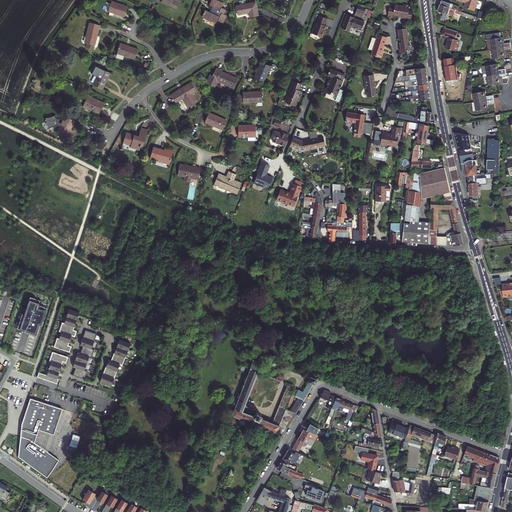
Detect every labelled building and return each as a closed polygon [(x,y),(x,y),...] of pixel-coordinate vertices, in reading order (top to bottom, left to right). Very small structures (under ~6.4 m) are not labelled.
[(129,3),(119,0),(111,0),(109,8),(126,13),(129,3)] [(224,1),(222,0),(211,0),(210,2),(214,4),(212,9),(206,6),(202,14),(217,21),(218,18),(224,21),(228,12),(225,11),(227,7),(222,4),(224,1)] [(256,0),(255,0),(237,4),(239,13),(250,11),(251,15),(259,13),(256,0)] [(456,0),(463,2),(461,6),(472,10),(474,0),(456,0)] [(438,2),(435,12),(450,17),(451,13),(477,21),(478,17),(456,10),(457,7),(451,5),(450,6),(438,2)] [(367,6),(357,3),(354,11),(364,15),(367,6)] [(387,7),(385,16),(391,17),(391,14),(401,16),(401,17),(409,19),(410,11),(407,10),(407,4),(401,3),(401,5),(393,4),(392,8),(387,7)] [(363,18),(345,11),(340,24),(347,27),(349,23),(350,23),(351,25),(353,25),(354,25),(360,27),(363,18)] [(328,16),(322,13),(315,31),(324,35),(329,23),(326,22),(328,16)] [(101,22),(90,20),(85,40),(87,40),(86,45),(95,47),(101,22)] [(408,41),(406,27),(397,28),(398,39),(401,38),(401,39),(400,40),(400,43),(399,43),(400,50),(409,49),(408,44),(409,43),(409,41),(408,41)] [(441,28),(438,36),(445,39),(441,49),(451,53),(455,43),(454,43),(456,39),(453,38),(455,33),(441,28)] [(385,36),(376,33),(374,39),(370,38),(367,49),(371,51),(369,54),(380,58),(381,52),(380,52),(385,36)] [(502,35),(487,37),(488,47),(492,47),(511,44),(510,40),(503,41),(502,35)] [(120,42),(117,51),(136,57),(140,47),(126,42),(126,44),(120,42)] [(511,47),(511,44),(492,47),(494,57),(504,55),(503,49),(511,47)] [(262,59),(255,74),(266,79),(270,68),(272,69),(276,67),(279,65),(276,62),(274,61),(272,63),(272,64),(262,59)] [(440,62),(442,81),(457,79),(455,69),(453,69),(452,66),(451,66),(450,60),(440,62)] [(495,62),(485,64),(482,64),(483,74),(486,74),(504,71),(504,66),(496,68),(495,62)] [(223,67),(217,65),(214,73),(211,72),(207,81),(216,85),(217,82),(222,84),(223,82),(234,87),(239,77),(222,70),(223,67)] [(111,71),(101,66),(94,83),(103,87),(111,71)] [(337,69),(329,66),(326,72),(330,74),(328,78),(327,77),(325,81),(327,82),(325,85),(323,84),(320,92),(324,93),(325,91),(326,89),(332,92),(333,89),(337,91),(342,78),(334,75),(337,69)] [(429,99),(424,67),(404,70),(405,75),(395,77),(393,82),(404,81),(404,86),(409,85),(410,88),(408,88),(408,91),(410,91),(412,101),(414,101),(429,99)] [(505,74),(504,71),(486,74),(488,84),(503,81),(502,76),(501,76),(501,75),(505,74)] [(363,75),(366,97),(376,96),(375,89),(374,89),(373,74),(363,75)] [(303,82),(295,78),(287,99),(298,103),(303,90),(301,89),(303,82)] [(192,79),(172,92),(177,100),(183,96),(189,105),(199,99),(193,90),(197,88),(192,79)] [(262,89),(244,89),(244,99),(263,98),(262,89)] [(483,89),(473,91),(475,99),(493,96),(493,92),(484,94),(483,89)] [(105,101),(88,93),(83,104),(99,112),(105,101)] [(494,101),(493,96),(475,99),(472,100),(473,108),(488,106),(487,102),(494,101)] [(395,108),(386,107),(384,114),(416,121),(416,119),(428,120),(429,110),(417,109),(416,115),(395,111),(395,108)] [(228,117),(210,110),(206,120),(223,128),(228,117)] [(67,134),(75,117),(66,112),(62,120),(59,119),(60,117),(56,115),(55,113),(46,116),(49,126),(55,124),(57,125),(58,123),(60,124),(58,130),(67,134)] [(361,134),(364,115),(356,113),(356,114),(346,112),(344,122),(349,123),(349,122),(354,123),(352,133),(361,134)] [(282,118),(275,115),(272,122),(279,125),(282,118)] [(430,124),(421,121),(419,140),(435,143),(435,138),(428,136),(430,124)] [(257,122),(239,122),(239,135),(257,134),(257,122)] [(381,131),(379,144),(386,145),(386,144),(395,145),(396,140),(397,140),(399,126),(391,125),(390,133),(386,133),(386,132),(381,131)] [(149,128),(142,126),(140,134),(127,130),(124,141),(132,143),(131,145),(141,148),(142,143),(144,144),(149,128)] [(274,138),(286,143),(290,132),(287,131),(286,132),(277,128),(275,131),(276,132),(274,138)] [(464,135),(451,132),(455,151),(456,151),(460,173),(461,174),(462,175),(463,177),(464,177),(465,178),(466,184),(467,196),(475,195),(474,178),(481,178),(481,174),(474,175),(473,164),(471,164),(464,135)] [(304,138),(295,134),(291,144),(303,148),(326,144),(325,134),(304,138)] [(485,139),(484,174),(496,173),(497,141),(485,139)] [(442,200),(454,200),(446,167),(421,172),(422,165),(431,165),(432,159),(418,159),(419,142),(415,142),(411,171),(398,169),(396,182),(402,183),(404,173),(408,174),(406,186),(410,186),(407,204),(418,205),(418,206),(422,206),(422,198),(433,196),(433,195),(443,195),(442,200)] [(165,147),(155,144),(151,155),(159,157),(158,159),(170,162),(174,148),(166,146),(165,147)] [(271,163),(263,160),(260,167),(259,166),(257,171),(259,171),(255,180),(265,184),(265,183),(270,185),(274,175),(269,173),(269,174),(266,173),(267,170),(268,171),(271,163)] [(201,165),(180,161),(178,173),(185,175),(184,178),(197,181),(197,177),(199,177),(201,165)] [(220,170),(215,181),(238,191),(242,180),(235,177),(237,171),(230,168),(227,173),(220,170)] [(281,187),(277,197),(283,199),(283,201),(287,202),(288,201),(295,203),(302,183),(293,180),(291,188),(290,190),(289,190),(286,189),(287,189),(281,187)] [(354,220),(345,220),(346,201),(346,190),(342,190),(341,182),(333,181),(333,198),(330,197),(330,201),(327,200),(326,203),(333,204),(333,203),(338,203),(338,201),(340,201),(339,219),(338,219),(338,224),(329,223),(328,228),(331,228),(331,230),(332,230),(331,239),(336,239),(337,230),(338,230),(337,235),(349,236),(350,226),(353,226),(354,220)] [(378,183),(377,199),(387,199),(388,189),(392,189),(392,184),(378,183)] [(321,195),(315,186),(310,190),(314,195),(304,194),(304,196),(304,200),(304,201),(312,202),(311,211),(303,210),(303,214),(312,215),(311,220),(303,218),(302,222),(304,222),(303,226),(307,227),(306,233),(309,233),(318,236),(318,233),(316,233),(322,200),(321,195)] [(464,242),(454,200),(442,200),(443,195),(433,195),(433,196),(432,221),(416,220),(418,206),(418,205),(407,204),(403,240),(438,242),(454,244),(464,242)] [(355,238),(369,238),(368,210),(370,210),(370,203),(360,203),(360,228),(355,228),(355,238)] [(511,281),(509,282),(509,281),(502,282),(504,295),(511,294),(511,281)] [(39,322),(40,322),(46,305),(38,302),(40,298),(29,294),(23,312),(21,311),(16,326),(35,332),(39,322)] [(51,344),(69,349),(71,344),(66,342),(66,339),(68,340),(71,333),(74,334),(76,328),(71,326),(72,323),(73,324),(78,309),(68,306),(66,312),(63,312),(63,314),(65,314),(63,320),(61,320),(58,329),(55,328),(55,329),(60,330),(58,336),(56,335),(54,343),(51,342),(51,344)] [(77,350),(73,364),(75,365),(72,373),(84,376),(87,368),(89,369),(89,368),(84,366),(86,361),(89,362),(89,360),(86,360),(88,354),(91,355),(93,348),(96,348),(96,347),(91,346),(93,340),(95,341),(96,339),(94,338),(96,331),(84,327),(80,342),(82,343),(80,350),(77,350)] [(130,340),(119,336),(114,350),(113,350),(111,358),(108,357),(106,363),(105,363),(100,378),(111,383),(113,376),(116,377),(116,376),(114,375),(116,369),(119,370),(119,368),(117,367),(119,361),(122,362),(124,356),(127,357),(127,355),(125,354),(127,348),(130,349),(130,348),(128,347),(130,340)] [(177,349),(180,350),(183,350),(185,347),(184,344),(182,342),(179,342),(176,345),(177,349)] [(36,374),(56,381),(58,376),(57,376),(61,362),(59,361),(60,358),(65,360),(67,354),(49,348),(49,349),(51,350),(49,358),(50,359),(49,365),(46,364),(45,366),(48,367),(46,372),(38,370),(36,374)] [(249,366),(237,397),(245,401),(259,365),(248,361),(247,364),(242,362),(241,363),(249,366)] [(308,373),(306,379),(313,381),(315,376),(308,373)] [(298,387),(295,394),(299,396),(303,397),(308,390),(313,381),(306,379),(301,388),(298,387)] [(234,406),(231,413),(247,419),(245,424),(259,430),(259,431),(273,437),(279,423),(286,426),(295,411),(292,409),(285,407),(291,392),(289,392),(293,383),(287,381),(271,420),(261,417),(262,415),(261,414),(261,413),(257,410),(254,414),(234,406)] [(318,394),(332,400),(335,394),(328,392),(329,390),(322,387),(318,394)] [(336,407),(338,402),(340,398),(340,396),(335,394),(332,400),(331,402),(329,406),(330,407),(328,413),(330,415),(334,406),(336,407)] [(62,406),(29,396),(21,421),(21,427),(27,429),(18,454),(47,475),(53,467),(52,467),(59,457),(48,450),(38,443),(36,442),(39,433),(47,436),(48,431),(54,432),(62,406)] [(299,396),(292,409),(295,411),(303,397),(299,396)] [(237,397),(234,406),(242,409),(245,401),(237,397)] [(338,402),(352,408),(354,403),(340,398),(338,402)] [(369,406),(372,421),(378,421),(376,408),(369,406)] [(406,429),(407,429),(407,426),(407,424),(391,418),(388,426),(402,432),(402,433),(404,434),(406,429)] [(362,428),(366,430),(372,433),(374,434),(377,433),(377,434),(380,434),(378,421),(372,421),(374,431),(363,427),(362,428)] [(407,429),(430,439),(432,433),(408,423),(407,424),(407,426),(407,429)] [(27,429),(21,427),(20,436),(18,454),(27,429)] [(316,441),(320,434),(302,427),(291,446),(297,450),(303,440),(309,443),(312,438),(316,441)] [(371,435),(372,433),(365,430),(363,435),(364,436),(363,441),(359,440),(358,443),(365,445),(366,442),(378,444),(379,437),(371,435)] [(48,450),(54,432),(48,431),(47,436),(39,433),(36,442),(38,443),(48,450)] [(440,446),(445,434),(437,431),(431,448),(434,449),(435,446),(438,448),(439,445),(440,446)] [(273,437),(266,449),(271,451),(279,439),(273,437)] [(471,459),(477,462),(478,459),(477,458),(481,450),(466,444),(462,453),(472,457),(471,459)] [(368,448),(355,445),(354,451),(362,453),(360,460),(368,462),(367,468),(375,470),(379,454),(368,452),(368,448)] [(455,458),(458,447),(450,445),(449,446),(446,445),(443,453),(449,455),(449,456),(455,458)] [(294,451),(287,446),(281,458),(287,461),(292,463),(293,461),(289,459),(294,451)] [(486,452),(481,450),(477,458),(478,459),(481,460),(483,460),(486,452)] [(484,461),(487,462),(487,459),(496,462),(497,456),(486,452),(483,460),(484,461)] [(292,463),(287,461),(281,458),(276,466),(283,469),(287,471),(290,466),(292,463)] [(487,462),(485,469),(493,471),(496,462),(487,459),(487,462)] [(461,474),(460,481),(468,483),(468,482),(490,485),(491,485),(494,471),(493,471),(485,469),(484,470),(477,468),(478,467),(472,465),(469,476),(461,474)] [(380,473),(369,469),(366,480),(378,484),(380,480),(378,479),(380,473)] [(393,489),(394,489),(405,491),(403,478),(398,478),(399,470),(392,469),(391,478),(393,489)] [(511,473),(509,473),(500,508),(509,510),(510,502),(508,501),(509,496),(511,496),(511,473)] [(415,475),(414,479),(413,484),(428,486),(430,476),(420,475),(420,476),(415,475)] [(5,488),(7,484),(0,480),(0,495),(5,498),(9,491),(5,488)] [(324,489),(311,484),(311,485),(310,488),(307,487),(307,488),(305,492),(321,498),(324,489)] [(472,498),(476,498),(487,499),(490,486),(475,484),(472,498)] [(279,509),(285,511),(288,502),(291,502),(293,497),(284,495),(284,493),(272,489),(263,485),(256,498),(262,502),(267,494),(282,499),(279,509)] [(377,489),(366,485),(365,489),(357,486),(357,487),(352,485),(349,493),(357,496),(356,497),(362,499),(364,494),(389,503),(390,497),(376,492),(377,489)] [(85,501),(92,506),(96,498),(93,496),(95,491),(89,487),(83,497),(86,499),(85,501)] [(102,488),(92,506),(95,508),(99,501),(100,499),(103,500),(108,492),(102,488)] [(112,492),(102,509),(105,511),(109,505),(110,503),(113,504),(118,496),(112,492)] [(122,496),(112,511),(117,511),(119,509),(120,507),(123,508),(128,500),(122,496)] [(296,511),(300,498),(295,496),(290,511),(296,511)] [(487,499),(469,498),(469,502),(458,501),(458,506),(466,506),(486,507),(487,499)] [(132,500),(124,511),(128,511),(130,511),(132,511),(137,504),(132,500)] [(377,511),(380,504),(373,502),(370,508),(372,509),(370,511),(377,511)] [(319,511),(325,511),(326,510),(327,507),(314,503),(312,507),(320,510),(319,511)]
